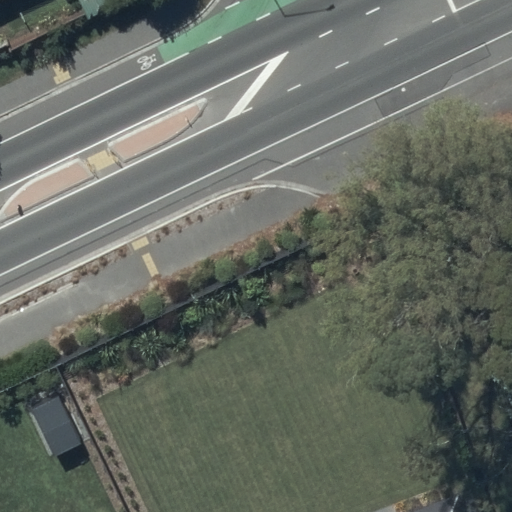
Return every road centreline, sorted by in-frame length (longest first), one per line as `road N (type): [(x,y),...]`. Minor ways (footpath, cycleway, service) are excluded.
road 1 (secondary): [(0,215),(323,60)]
road 2 (secondary): [(323,60),(449,0)]
